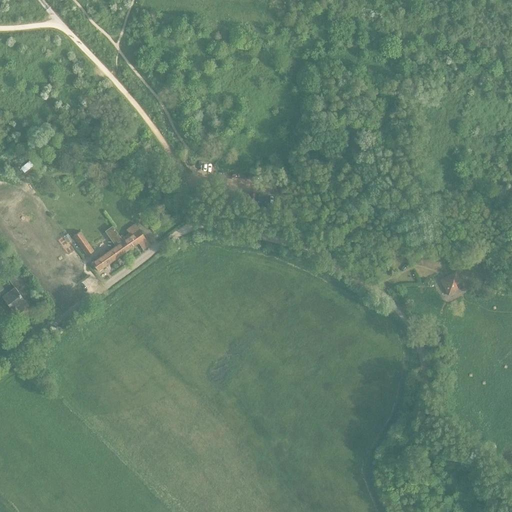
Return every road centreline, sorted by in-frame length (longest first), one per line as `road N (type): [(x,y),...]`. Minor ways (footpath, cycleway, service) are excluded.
road 1 (unclassified): [(405,511),(394,481),(422,381),(407,324),(391,303),(311,252),(196,224)]
road 2 (unclassified): [(0,357),(196,224)]
